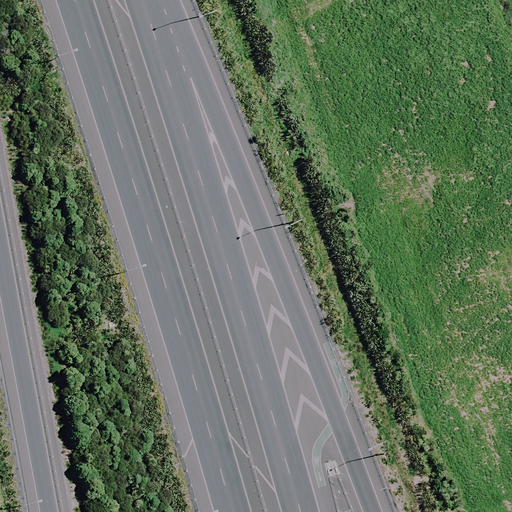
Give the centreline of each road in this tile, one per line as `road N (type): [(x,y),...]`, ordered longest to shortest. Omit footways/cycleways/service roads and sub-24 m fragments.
road 1 (motorway): [(164,0),(375,511)]
road 2 (motorway): [(132,0),(299,511)]
road 3 (motorway): [(233,511),(72,0)]
road 4 (motorway): [(50,511),(0,239)]
